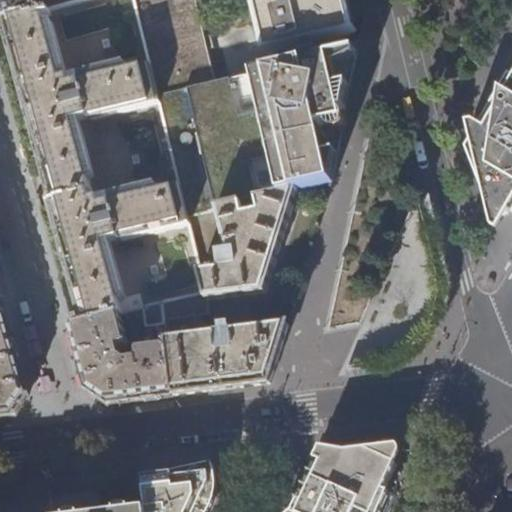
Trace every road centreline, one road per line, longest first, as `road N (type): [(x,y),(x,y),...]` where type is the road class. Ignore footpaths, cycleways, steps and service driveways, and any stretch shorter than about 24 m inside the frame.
road 1 (residential): [(0,449),(479,390)]
road 2 (residential): [(400,0),(485,362)]
